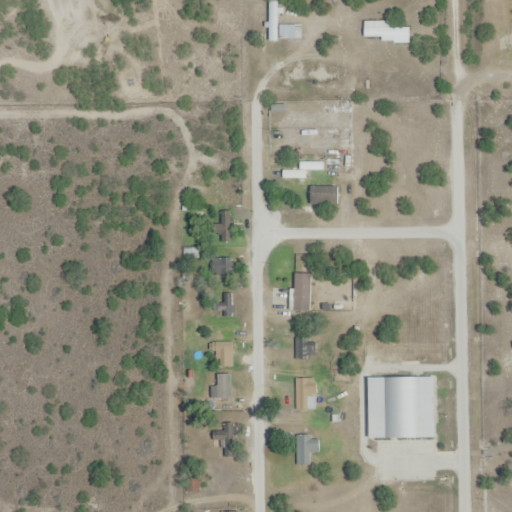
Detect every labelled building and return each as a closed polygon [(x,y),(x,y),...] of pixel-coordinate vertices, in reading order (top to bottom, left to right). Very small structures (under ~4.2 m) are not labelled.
[(391,20),(365,20),(365,37),(383,37),(383,42),(411,42),(411,27),(391,27),(391,20)] [(280,39),(304,39),(304,24),(280,24),(280,39)] [(290,164),(290,172),(321,172),(321,164),(290,164)] [(339,186),(312,186),(312,205),(339,205),(339,186)] [(227,223),(214,223),(214,244),(238,244),(238,213),(227,213),(227,223)] [(214,279),(238,279),(238,257),(214,257),(214,279)] [(313,310),(313,272),(294,272),(294,310),(313,310)] [(219,316),(234,316),(234,293),(219,293),(219,316)] [(318,337),(301,337),(301,362),(318,362),(318,337)] [(217,342),(217,365),(236,365),(236,342),(217,342)] [(299,409),(318,409),(318,378),(299,378),(299,409)] [(235,410),(235,382),(217,382),(217,410),(235,410)] [(321,452),(321,435),(298,435),(298,466),(313,466),(313,452),(321,452)]
